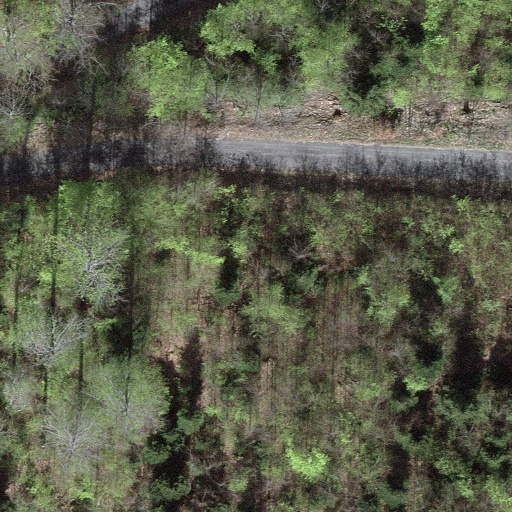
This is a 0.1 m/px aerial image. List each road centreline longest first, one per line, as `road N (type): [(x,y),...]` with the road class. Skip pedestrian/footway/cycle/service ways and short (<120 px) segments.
road 1 (unclassified): [(511,167),(204,150),(91,151),(0,167)]
road 2 (unclassified): [(0,61),(157,0)]
